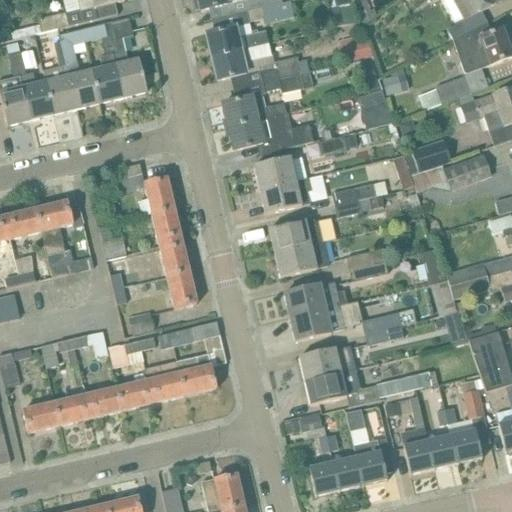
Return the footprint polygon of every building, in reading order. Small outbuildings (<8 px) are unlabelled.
[(39,26),(10,33),(13,42),(17,41),(57,31),(98,22),(117,17),(115,5),(124,3),(123,0),(62,0),(66,14),(38,20),(39,26)] [(197,0),(197,1),(193,2),(195,13),(200,12),(200,13),(212,10),(220,8),(245,2),(244,0),(197,0)] [(254,0),(245,2),(220,8),(223,19),(222,19),(222,21),(232,18),(281,6),(279,0),(254,0)] [(351,0),(326,0),(329,10),(340,8),(344,28),(353,26),(356,25),(353,13),(352,1),(351,0)] [(453,0),(465,22),(496,6),(492,0),(453,0)] [(281,6),(232,18),(235,29),(248,26),(248,25),(264,21),(265,26),(293,19),(289,4),(281,6)] [(128,20),(105,26),(123,101),(146,95),(138,62),(127,65),(122,41),(133,38),(128,20)] [(356,25),(353,26),(355,35),(362,33),(360,24),(356,25)] [(466,76),(464,77),(465,77),(494,67),(511,59),(511,58),(502,32),(491,36),(487,25),(462,39),(453,44),(464,75),(465,74),(466,76)] [(123,101),(105,26),(82,32),(85,45),(102,41),(106,58),(99,59),(102,71),(92,74),(100,106),(123,101)] [(225,32),(206,36),(212,60),(269,46),(266,33),(237,40),(235,29),(225,32)] [(60,44),(54,45),(57,57),(75,53),(74,48),(85,45),(82,32),(58,37),(60,44)] [(337,51),(342,66),(372,57),(364,36),(341,42),(337,51)] [(18,44),(6,47),(10,64),(22,61),(18,44)] [(269,46),(212,60),(217,83),(246,76),(243,65),(272,58),(269,46)] [(75,53),(57,57),(60,69),(66,67),(69,79),(81,76),(75,53)] [(297,59),(258,68),(262,83),(309,71),(307,62),(299,64),(297,59)] [(30,123),(53,118),(45,85),(36,87),(33,75),(25,77),(22,61),(10,64),(14,79),(14,80),(20,78),(30,123)] [(370,64),(356,69),(365,94),(379,89),(370,64)] [(43,73),(45,85),(53,118),(77,112),(69,79),(66,67),(60,69),(43,73)] [(309,71),(262,83),(265,95),(280,91),(281,96),(283,96),(283,97),(304,92),(304,91),(313,89),(309,71)] [(81,76),(69,79),(77,112),(100,106),(92,74),(81,76)] [(398,76),(382,81),(387,98),(403,94),(398,76)] [(14,80),(14,79),(0,83),(0,101),(7,129),(30,123),(20,78),(14,80)] [(470,96),(464,79),(435,90),(441,107),(470,96)] [(511,125),(511,90),(494,97),(494,98),(473,105),(478,121),(483,119),(488,133),(508,127),(511,125)] [(381,92),(358,98),(365,130),(388,125),(381,92)] [(222,106),(228,130),(268,120),(286,115),(284,105),(265,110),(262,97),(222,106)] [(279,152),(313,144),(309,128),(291,132),(286,115),(268,120),(228,130),(234,153),(257,147),(259,158),(279,154),(279,152)] [(397,134),(392,135),(396,148),(401,146),(397,134)] [(343,137),(319,143),(322,157),(346,151),(343,139),(343,137)] [(355,137),(343,139),(346,151),(358,148),(355,137)] [(442,168),(451,165),(444,142),(411,153),(411,154),(404,157),(409,174),(411,179),(442,168)] [(253,168),(259,193),(322,178),(322,177),(307,181),(302,158),(289,161),(289,160),(253,168)] [(450,192),(490,178),(483,158),(443,172),(450,192)] [(145,190),(151,217),(174,212),(166,180),(144,186),(139,166),(125,170),(126,175),(112,179),(116,197),(145,190)] [(442,168),(411,179),(414,189),(416,196),(432,189),(450,192),(443,172),(442,168)] [(409,174),(399,178),(400,183),(403,192),(414,189),(411,179),(409,174)] [(322,178),(259,193),(265,217),(300,209),(300,208),(311,205),(310,204),(327,200),(322,178)] [(376,199),(373,187),(330,197),(333,209),(359,203),(370,200),(376,199)] [(370,200),(359,203),(362,214),(372,212),(370,200)] [(362,214),(359,203),(333,209),(336,222),(362,216),(362,214)] [(67,204),(36,212),(41,235),(42,235),(43,240),(47,258),(66,254),(61,231),(73,228),(67,204)] [(110,209),(102,212),(105,223),(113,220),(110,209)] [(41,235),(36,212),(4,219),(10,243),(29,238),(41,235)] [(151,217),(159,249),(181,243),(174,212),(151,217)] [(4,219),(0,220),(0,245),(10,243),(4,219)] [(492,237),(503,234),(507,247),(511,245),(511,222),(511,220),(489,227),(492,237)] [(268,232),(274,257),(322,245),(317,222),(304,225),(304,224),(268,232)] [(98,231),(101,245),(111,243),(108,228),(98,231)] [(159,249),(166,280),(189,275),(181,243),(159,249)] [(315,272),(327,269),(322,245),(274,257),(280,281),(315,273),(315,272)] [(348,273),(386,264),(383,252),(345,260),(348,273)] [(434,252),(421,255),(428,287),(429,287),(445,283),(445,282),(444,277),(434,252)] [(389,276),(386,264),(348,273),(351,285),(389,276)] [(484,279),(481,267),(444,277),(445,282),(445,283),(448,289),(484,279)] [(484,279),(448,289),(453,302),(455,302),(490,292),(491,296),(502,293),(505,304),(511,301),(511,282),(510,272),(484,279)] [(26,276),(18,278),(21,288),(35,284),(33,274),(26,276)] [(189,275),(166,280),(174,312),(196,307),(189,275)] [(119,276),(109,278),(113,294),(123,291),(119,276)] [(11,280),(4,281),(6,291),(21,288),(18,278),(11,280)] [(445,283),(429,287),(438,319),(445,317),(457,314),(453,302),(448,289),(445,283)] [(303,291),(283,296),(289,321),(346,307),(342,293),(335,295),(333,286),(319,289),(319,287),(303,291)] [(123,291),(113,294),(116,308),(126,305),(123,291)] [(0,300),(0,325),(19,321),(14,298),(0,300)] [(346,329),(363,325),(364,325),(363,323),(359,304),(346,307),(289,321),(295,345),(331,336),(330,335),(346,331),(346,329)] [(445,317),(446,321),(453,348),(466,345),(459,317),(459,314),(457,314),(445,317)] [(364,325),(363,325),(365,336),(401,327),(398,316),(398,315),(363,323),(364,325)] [(130,321),(134,336),(154,331),(150,316),(130,321)] [(208,357),(211,369),(226,365),(216,324),(170,335),(173,349),(196,344),(196,343),(205,341),(208,357)] [(404,340),(401,327),(365,336),(368,348),(404,340)] [(106,351),(102,334),(86,338),(89,350),(93,349),(96,360),(109,357),(107,351),(106,351)] [(170,335),(157,338),(161,352),(173,349),(170,335)] [(485,394),(511,387),(511,383),(497,335),(470,344),(485,394)] [(142,353),(155,350),(153,340),(140,343),(142,353)] [(140,343),(124,347),(127,357),(142,353),(140,343)] [(41,349),(47,370),(60,367),(55,346),(41,349)] [(334,351),(298,360),(304,385),(340,376),(354,373),(349,350),(335,353),(334,351)] [(13,364),(32,359),(30,351),(0,358),(0,368),(14,366),(13,364)] [(196,360),(177,364),(185,399),(216,391),(211,369),(208,357),(196,360)] [(146,372),(145,372),(148,384),(153,406),(178,400),(185,399),(177,364),(170,366),(163,368),(146,372)] [(354,373),(304,385),(310,409),(346,400),(345,398),(356,396),(359,390),(354,373)] [(434,373),(429,374),(377,387),(380,400),(433,387),(433,390),(438,389),(434,373)] [(135,387),(118,391),(123,413),(141,409),(153,406),(148,384),(136,387),(135,387)] [(97,396),(87,398),(92,421),(103,418),(123,413),(118,391),(97,396)] [(478,393),(465,396),(470,422),(472,421),(484,419),(479,397),(478,393)] [(60,405),(55,406),(60,428),(65,427),(92,421),(87,398),(68,403),(60,405)] [(401,417),(398,405),(384,408),(386,420),(401,417)] [(55,406),(22,413),(27,435),(60,428),(55,406)] [(453,410),(445,412),(448,426),(456,425),(453,410)] [(511,410),(495,414),(505,456),(506,456),(506,455),(511,453),(511,412),(511,410)] [(360,412),(346,415),(350,432),(363,429),(360,412)] [(320,416),(300,420),(300,422),(302,433),(322,429),(320,416)] [(451,437),(457,466),(480,461),(480,462),(482,462),(472,421),(470,422),(456,425),(448,426),(451,437)] [(284,425),(286,436),(302,433),(300,422),(284,425)] [(418,434),(401,438),(410,477),(411,477),(411,476),(434,471),(428,442),(426,432),(418,434)] [(339,451),(336,436),(327,438),(330,453),(339,451)] [(457,466),(451,437),(437,440),(428,442),(434,471),(457,466)] [(327,438),(318,441),(322,455),(330,453),(327,438)] [(503,450),(502,441),(490,444),(492,452),(503,450)] [(386,484),(379,453),(377,442),(354,448),(356,459),(355,459),(362,488),(385,483),(385,484),(386,484)] [(355,459),(332,464),(339,493),(362,488),(355,459)] [(209,463),(194,467),(197,477),(211,473),(209,463)] [(339,493),(332,464),(308,470),(315,500),(316,500),(316,499),(339,493)] [(201,485),(206,511),(227,511),(243,508),(236,477),(201,485)] [(181,511),(176,491),(161,494),(164,511),(181,511)] [(140,511),(138,500),(106,508),(107,511),(140,511)]
